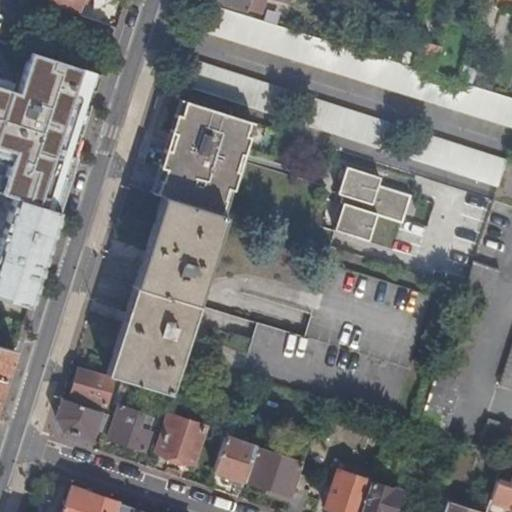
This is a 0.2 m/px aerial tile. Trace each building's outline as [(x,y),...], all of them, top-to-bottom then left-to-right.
[(48,0),(47,3),(76,13),(81,0),(48,0)] [(100,0),(100,4),(96,17),(126,26),(133,0),(100,0)] [(215,0),(248,11),(250,0),(281,0),(291,3),(292,0),(215,0)] [(264,16),(268,0),(250,0),(248,11),(264,16)] [(511,127),(511,98),(489,91),(457,81),(438,75),(409,66),(398,63),(371,54),(332,42),(214,5),(207,28),(358,77),(384,86),(511,127)] [(409,66),(438,75),(448,44),(419,35),(412,56),(409,66)] [(0,192),(13,196),(59,210),(92,105),(82,102),(91,71),(28,50),(18,83),(0,77),(0,192)] [(398,63),(409,66),(412,56),(402,52),(398,63)] [(188,87),(279,116),(287,90),(210,65),(197,61),(188,87)] [(463,79),(473,82),(478,66),(468,62),(463,79)] [(82,102),(92,105),(101,74),(91,71),(82,102)] [(387,151),(396,125),(306,96),(298,122),(355,141),(387,151)] [(252,122),(180,99),(151,192),(166,197),(217,213),(223,214),(252,122)] [(415,131),(406,158),(495,187),(504,160),(434,137),(415,131)] [(375,185),(378,177),(344,166),(335,193),(344,196),(333,229),(366,240),(375,214),(399,222),(407,195),(375,185)] [(39,269),(59,210),(13,196),(0,237),(0,297),(27,305),(39,269)] [(166,197),(139,287),(189,302),(217,213),(166,197)] [(417,426),(445,435),(472,354),(499,268),(472,259),(462,290),(449,329),(441,353),(434,376),(418,425),(417,426)] [(334,346),(407,368),(429,297),(326,265),(303,337),(334,346)] [(189,302),(139,287),(123,336),(176,352),(191,303),(189,302)] [(391,418),(407,368),(334,346),(303,337),(256,322),(240,372),(244,373),(323,397),(390,418),(391,418)] [(123,336),(111,376),(121,379),(164,391),(176,352),(123,336)] [(0,391),(14,349),(0,345),(0,391)] [(511,349),(501,385),(511,388),(511,349)] [(103,407),(111,380),(77,369),(71,388),(80,391),(78,399),(103,407)] [(100,410),(62,399),(56,419),(62,431),(91,441),(94,429),(100,410)] [(138,425),(142,411),(118,403),(108,437),(143,449),(149,429),(138,425)] [(110,414),(100,410),(94,429),(105,432),(110,414)] [(153,414),(142,411),(138,425),(149,429),(153,414)] [(192,461),(203,426),(167,414),(156,449),(192,461)] [(393,439),(399,421),(391,418),(390,418),(384,436),(393,439)] [(511,424),(490,418),(481,446),(497,452),(504,454),(511,456),(511,424)] [(224,436),(214,469),(244,479),(252,456),(255,446),(224,436)] [(497,452),(481,446),(478,455),(501,462),(504,454),(497,452)] [(252,456),(244,479),(291,495),(293,491),(299,471),(252,456)] [(293,491),(307,495),(309,488),(304,486),(310,465),(302,462),(299,471),(293,491)] [(324,507),(338,511),(359,511),(370,479),(336,469),(324,507)] [(511,473),(508,484),(502,503),(511,506),(511,473)] [(370,479),(359,511),(392,511),(400,489),(370,479)] [(496,480),(489,498),(502,503),(508,484),(496,480)] [(130,511),(133,505),(71,484),(61,511),(130,511)] [(291,495),(285,511),(301,511),(307,495),(293,491),(291,495)] [(443,511),(476,511),(447,502),(443,511)]
